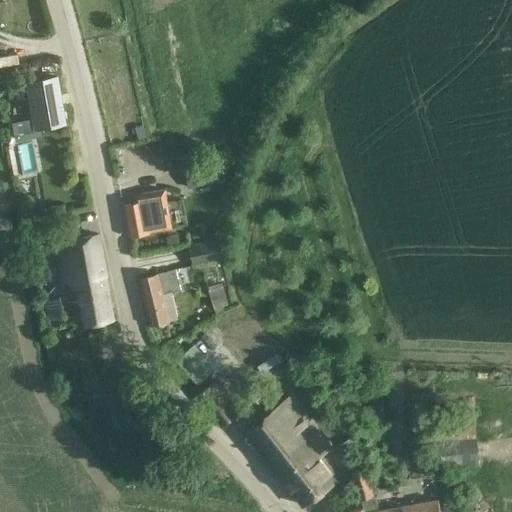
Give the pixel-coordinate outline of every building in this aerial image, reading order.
[(47,71),(34,74),(21,77),(27,107),(7,110),(10,127),(57,118),(47,71)] [(226,178),(222,162),(186,172),(190,188),(226,178)] [(212,187),(192,192),(196,207),(215,201),(212,187)] [(165,190),(150,192),(142,195),(144,201),(124,206),(129,237),(172,229),(165,190)] [(99,235),(79,238),(51,243),(56,268),(61,267),(61,271),(56,272),(59,289),(71,287),(73,299),(83,297),(82,294),(108,289),(99,235)] [(224,258),(220,238),(193,245),(198,264),(224,258)] [(32,257),(30,260),(33,262),(38,267),(49,253),(41,246),(32,257)] [(176,270),(159,274),(139,279),(151,326),(171,321),(164,292),(181,289),(176,270)] [(222,284),(209,288),(216,309),(229,305),(222,284)] [(88,325),(94,324),(114,320),(108,289),(82,294),(83,297),(88,325)] [(51,320),(63,317),(59,301),(46,304),(51,320)] [(49,332),(56,331),(53,320),(47,322),(49,332)] [(222,375),(211,384),(196,397),(222,428),(237,415),(232,409),(242,400),(222,375)] [(292,393),(261,417),(245,429),(304,506),(337,481),(318,457),(333,446),(292,393)] [(431,418),(434,468),(480,464),(476,414),(431,418)] [(439,511),(437,502),(386,511),(375,511),(373,499),(375,498),(374,493),(371,494),(365,469),(351,473),(360,501),(362,501),(363,507),(340,511),(339,511),(439,511)]
